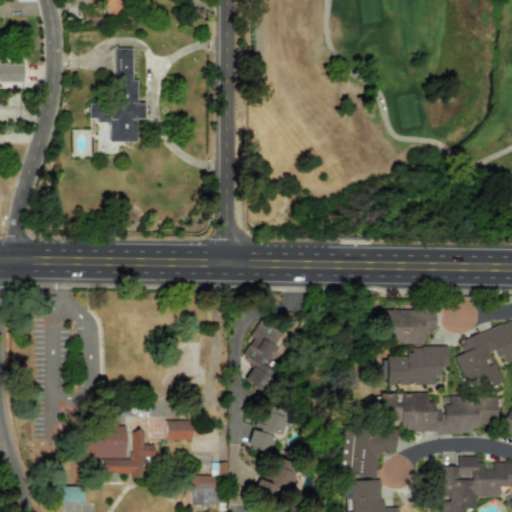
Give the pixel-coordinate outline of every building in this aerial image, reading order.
[(104,0),(105,14),(118,14),(117,0),(104,0)] [(129,48),(111,49),(111,103),(86,103),(87,118),(95,118),(95,123),(107,122),(107,142),(134,142),(134,120),(142,120),(142,103),(135,103),(134,80),(130,80),(129,48)] [(0,81),(21,81),(21,63),(0,63),(0,81)] [(432,331),(432,308),(380,310),(381,344),(421,343),(421,331),(432,331)] [(511,358),(511,322),(511,319),(457,340),(461,352),(452,355),(467,393),(499,381),(490,359),(500,355),(502,362),(511,358)] [(257,391),(269,370),(261,365),(280,332),(257,320),(237,355),(250,362),(239,381),(257,391)] [(444,346),(408,346),(408,355),(383,355),(384,384),(431,384),(431,375),(438,375),(438,366),(445,366),(444,346)] [(494,396),(445,395),(445,405),(440,405),(440,411),(431,410),(431,401),(424,401),(424,393),(377,392),(376,421),(397,421),(397,431),(469,433),(469,428),(485,428),(485,418),(493,418),(494,396)] [(281,410),(256,404),(251,428),(247,427),(243,446),(266,451),(270,433),(276,435),(281,410)] [(511,408),(508,406),(495,427),(511,438),(511,408)] [(188,420),(162,420),(161,439),(187,440),(188,420)] [(122,426),(81,426),(80,457),(98,458),(97,472),(128,473),(128,476),(139,476),(140,456),(150,456),(150,443),(140,443),(140,431),(128,431),(127,458),(122,458),(122,426)] [(339,426),(336,475),(373,477),(374,450),(392,451),(393,429),(339,426)] [(261,481),(254,478),(250,489),(267,495),(269,490),(281,495),(292,464),(270,456),(261,481)] [(437,511),(462,511),(462,508),(472,508),(472,496),(497,496),(497,486),(511,486),(511,462),(489,462),(489,470),(481,470),(481,462),(473,462),(473,456),(453,456),(453,466),(437,466),(437,511)] [(187,474),(187,505),(213,505),(214,475),(187,474)] [(394,511),(394,506),(378,507),(377,479),(347,480),(348,511),(394,511)] [(79,502),(79,486),(58,486),(58,502),(79,502)]
